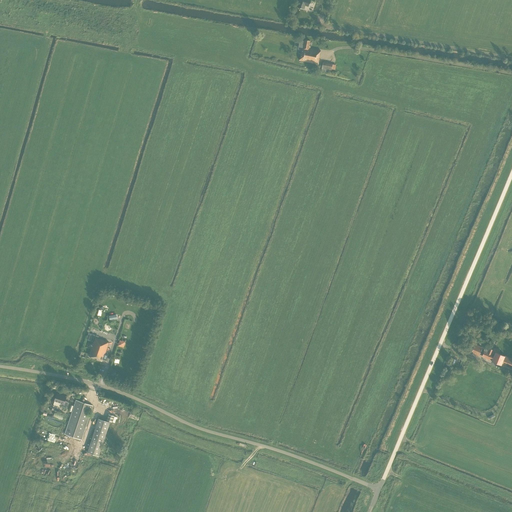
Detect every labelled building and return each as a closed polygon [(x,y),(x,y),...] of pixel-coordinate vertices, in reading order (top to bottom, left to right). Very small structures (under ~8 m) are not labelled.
[(299,0),(297,7),(303,10),(305,5),(308,7),(310,0),(299,0)] [(330,4),(324,2),(319,17),(324,19),(330,4)] [(309,46),(310,41),(304,40),(304,41),(301,41),(300,45),(302,45),(300,60),(318,64),(320,54),(318,54),(319,50),(310,48),(310,46),(309,46)] [(105,341),(96,338),(89,357),(102,362),(103,358),(106,359),(108,354),(105,352),(108,343),(105,342),(105,341)] [(475,347),(473,346),(471,351),(473,352),(472,354),(478,356),(478,355),(482,356),(482,357),(491,361),(501,365),(511,369),(511,359),(504,356),(505,356),(495,352),(494,355),(491,354),(492,350),(489,348),(489,349),(484,347),(483,350),(484,351),(483,351),(481,350),(482,347),(476,345),(475,347)] [(66,397),(56,394),(54,401),(55,401),(53,404),(60,407),(60,406),(66,408),(68,402),(65,401),(66,397)] [(93,406),(76,400),(65,434),(81,440),(93,406)] [(99,456),(110,422),(106,421),(98,418),(87,452),(99,456)]
